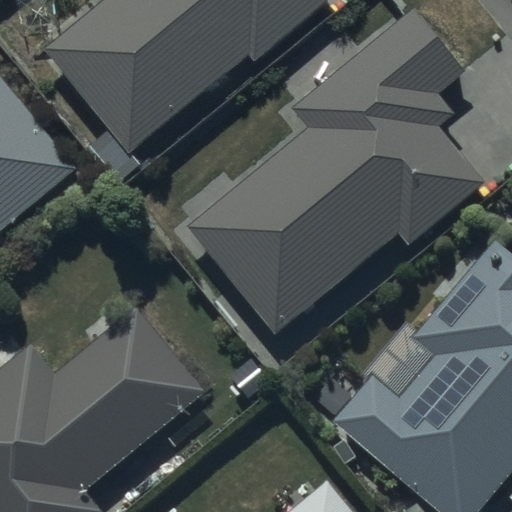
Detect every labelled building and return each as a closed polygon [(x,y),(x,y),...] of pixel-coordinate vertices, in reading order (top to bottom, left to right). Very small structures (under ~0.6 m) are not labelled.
[(109,0),(48,51),(133,153),(254,53),(259,60),(331,0),(109,0)] [(314,128),(192,226),(279,334),(401,237),(409,247),(486,185),(440,127),(455,115),(438,95),(468,71),(418,8),(296,105),(314,128)] [(0,229),(76,168),(0,75),(0,229)] [(511,256),(495,242),(414,337),(434,355),(398,398),(372,376),(334,420),(442,511),(479,511),(511,473),(511,256)] [(33,345),(0,372),(0,511),(103,511),(106,510),(90,489),(209,392),(141,309),(59,376),(33,345)] [(352,511),(326,481),(289,511),(352,511)]
